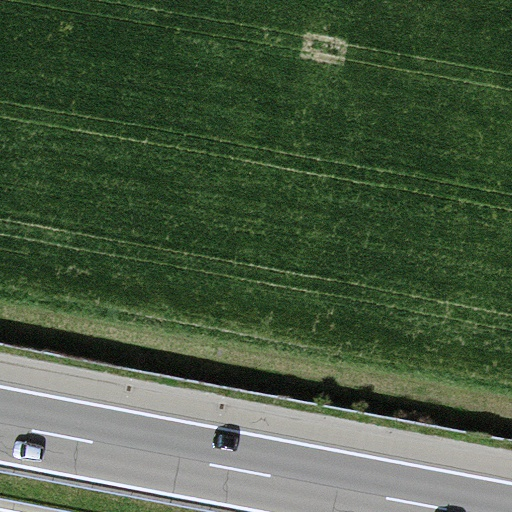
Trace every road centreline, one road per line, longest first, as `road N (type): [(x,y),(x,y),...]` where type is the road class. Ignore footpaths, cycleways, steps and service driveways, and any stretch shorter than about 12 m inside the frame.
road 1 (track): [(0,308),(511,405)]
road 2 (motorway): [(453,511),(0,425)]
